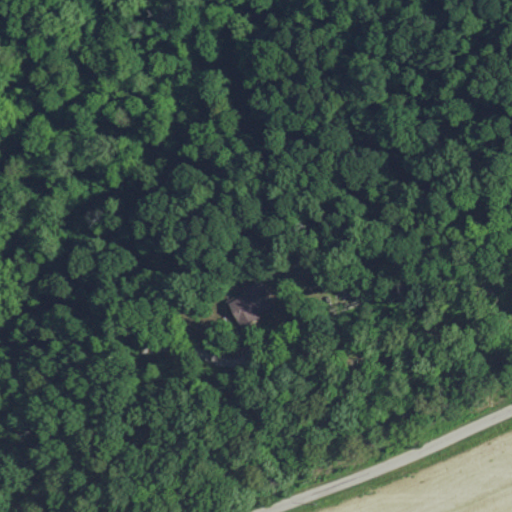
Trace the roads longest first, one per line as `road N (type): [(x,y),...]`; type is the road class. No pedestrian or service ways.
road 1 (residential): [(0,435),(74,369),(175,344),(245,364),(259,334),(348,305),(443,259),(511,210)]
road 2 (residential): [(511,415),(274,511)]
